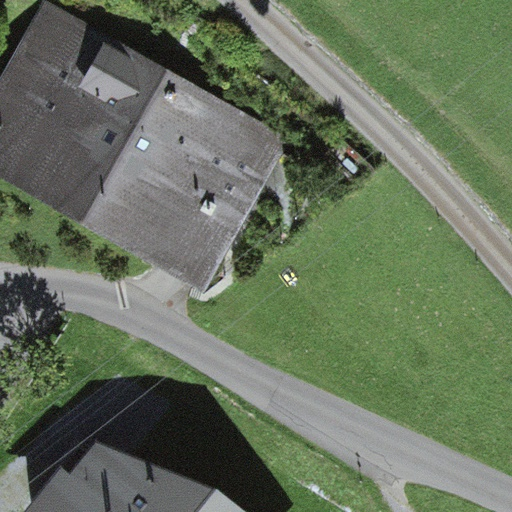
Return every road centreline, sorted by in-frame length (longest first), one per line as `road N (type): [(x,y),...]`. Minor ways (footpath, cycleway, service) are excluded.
road 1 (residential): [(0,296),(50,293),(132,313),(381,440),(511,493)]
road 2 (residential): [(511,270),(451,201),(239,0)]
